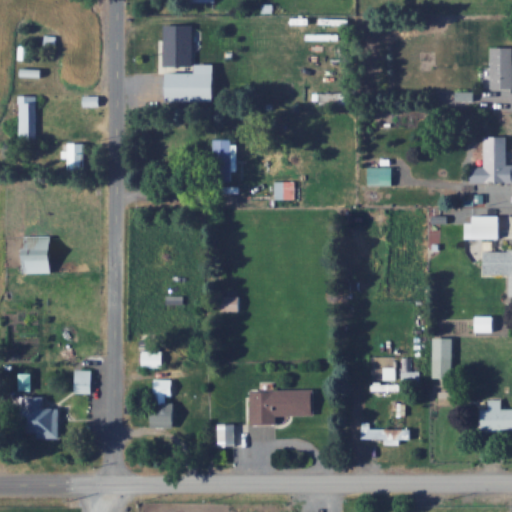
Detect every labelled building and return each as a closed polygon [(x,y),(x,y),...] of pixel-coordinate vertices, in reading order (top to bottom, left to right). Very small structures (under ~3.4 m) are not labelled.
[(193,25),(166,25),(166,69),(193,69),(193,25)] [(511,45),(492,46),(492,87),(511,87),(511,45)] [(217,64),(197,64),(197,72),(167,72),(167,102),(217,102),(217,64)] [(37,94),(20,94),(20,138),(37,138),(37,94)] [(511,163),(509,164),(509,135),(486,135),(486,166),(471,166),(471,182),(511,182),(511,163)] [(233,139),(214,139),(214,181),(233,181),(233,139)] [(86,170),(86,142),(68,142),(68,150),(66,150),(66,170),(86,170)] [(368,185),(394,185),(394,167),(368,167),(368,185)] [(508,192),(492,192),(492,205),(508,205),(508,192)] [(474,215),(474,224),(467,224),(467,239),(509,239),(508,214),(474,215)] [(26,274),(55,274),(55,235),(27,235),(26,274)] [(511,297),(511,296),(511,248),(481,249),(481,275),(511,275),(511,297)] [(242,296),(224,296),(224,311),(242,311),(242,296)] [(454,338),(433,338),(433,379),(454,379),(454,338)] [(165,351),(141,351),(141,369),(165,369),(165,351)] [(403,392),(403,385),(421,385),(421,372),(412,372),(412,358),(403,358),(403,367),(384,367),(384,382),(373,382),(374,392),(403,392)] [(92,393),(92,370),(77,370),(77,393),(92,393)] [(34,374),(22,374),(22,391),(34,391),(34,374)] [(176,379),(153,379),(153,429),(176,429),(176,379)] [(316,389),(251,389),(251,419),(316,419),(316,389)] [(47,396),(21,396),(21,438),(61,438),(61,407),(47,407),(47,396)] [(511,408),(503,409),(503,400),(488,400),(489,410),(479,410),(480,432),(511,431),(511,408)] [(387,421),(363,421),(363,439),(385,439),(385,442),(413,442),(413,428),(387,428),(387,421)]
